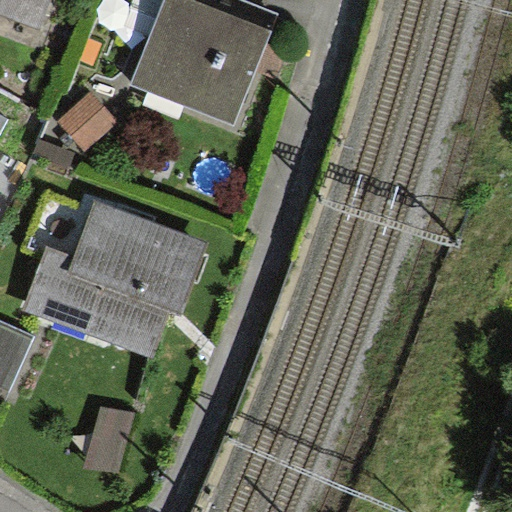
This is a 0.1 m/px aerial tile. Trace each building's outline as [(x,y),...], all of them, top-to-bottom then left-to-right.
[(50,0),(0,0),(0,14),(40,29),(50,0)] [(164,0),(132,0),(130,8),(158,18),(164,0)] [(244,0),(164,0),(158,18),(131,84),(233,125),(261,55),(278,13),(244,0)] [(117,121),(93,91),(59,119),(85,150),(117,121)] [(0,131),(9,115),(0,110),(0,131)] [(76,154),(38,140),(31,160),(68,174),(76,154)] [(209,242),(95,200),(74,256),(47,246),(23,310),(153,359),(170,311),(182,316),(184,311),(209,242)] [(35,337),(0,320),(0,384),(10,390),(35,337)] [(135,412),(101,407),(84,467),(120,472),(135,412)]
